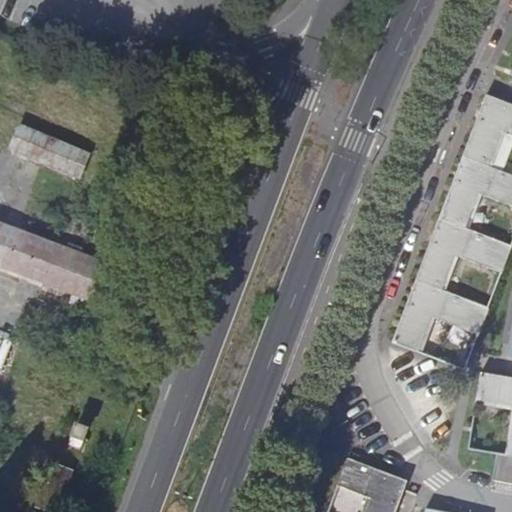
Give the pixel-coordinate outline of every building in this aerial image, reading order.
[(468,144),(463,156),(490,166),(503,132),(511,135),(511,104),(495,98),(468,144)] [(10,153),(85,176),(94,147),(18,124),(10,153)] [(511,174),(490,166),(463,156),(440,218),(467,228),(480,194),(511,206),(511,174)] [(511,245),(467,228),(440,218),(417,281),(442,291),(456,255),(503,273),(511,248),(511,245)] [(0,268),(96,296),(108,253),(0,222),(0,268)] [(442,291),(417,281),(394,342),(419,352),(432,317),(479,334),(489,309),(442,291)] [(511,407),(511,416),(506,456),(511,456),(511,378),(481,373),(477,400),(511,407)] [(499,455),(495,480),(509,482),(511,464),(511,456),(506,456),(499,455)] [(396,511),(405,489),(408,480),(348,459),(338,488),(367,499),(362,511),(396,511)]
